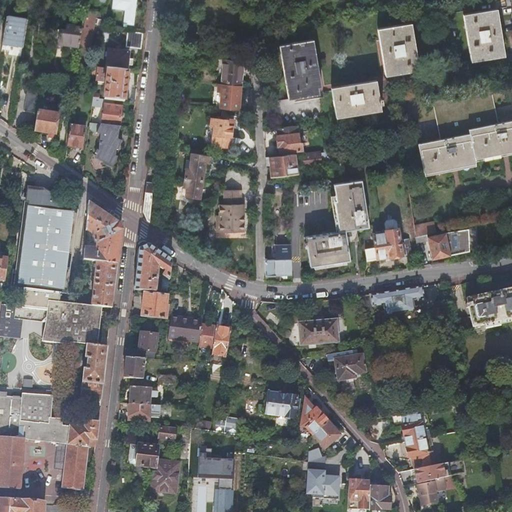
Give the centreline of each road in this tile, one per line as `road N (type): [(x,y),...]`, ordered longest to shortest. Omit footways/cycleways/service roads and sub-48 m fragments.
road 1 (residential): [(130,222),(96,511)]
road 2 (residential): [(235,290),(280,356),(372,452),(395,484),(402,511)]
road 3 (residential): [(235,290),(350,290),(511,257)]
road 4 (residential): [(155,0),(130,222)]
road 5 (residential): [(0,133),(130,222)]
road 6 (residential): [(130,222),(235,290)]
